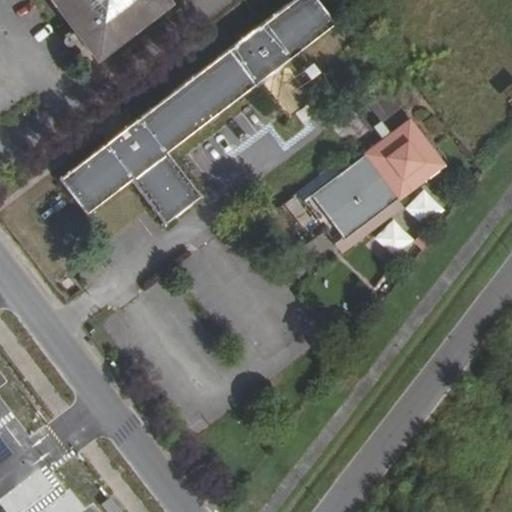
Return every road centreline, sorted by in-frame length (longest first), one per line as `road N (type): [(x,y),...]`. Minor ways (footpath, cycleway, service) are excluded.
road 1 (unclassified): [(192,511),(0,261)]
road 2 (unclassified): [(337,511),(511,285)]
